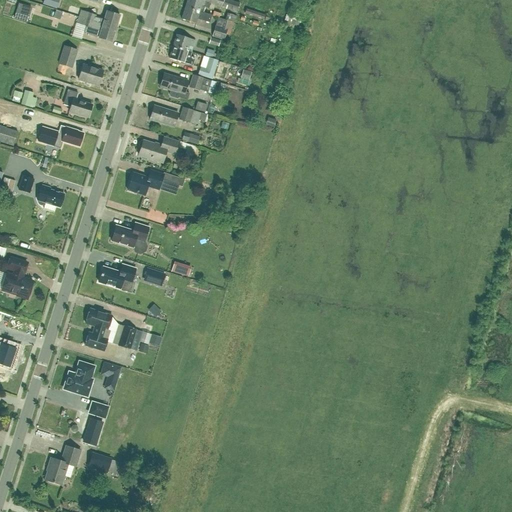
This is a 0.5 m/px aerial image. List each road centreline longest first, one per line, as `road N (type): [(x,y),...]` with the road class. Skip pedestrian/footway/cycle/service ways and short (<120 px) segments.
road 1 (tertiary): [(0,499),(155,0)]
road 2 (track): [(511,409),(447,399),(404,511)]
